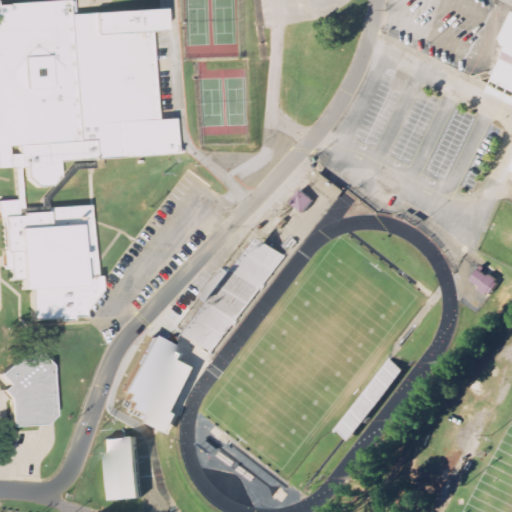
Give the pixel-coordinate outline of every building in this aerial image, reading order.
[(0,6),(65,2),(66,16),(160,9),(161,31),(147,32),(153,122),(170,121),(172,155),(57,163),(58,177),(49,187),(35,187),(26,179),(25,167),(0,169),(0,6)] [(511,49),(509,48),(511,46),(503,42),(511,23),(511,49)] [(511,49),(509,48),(487,92),(511,104),(511,49)] [(320,171),(312,180),(336,198),(343,188),(320,171)] [(301,188),(290,202),(294,204),(304,212),(315,199),(304,191),(301,188)] [(0,200),(13,200),(14,216),(20,216),(20,213),(45,211),(45,207),(87,205),(91,276),(95,275),(96,290),(79,310),(79,316),(69,317),(69,321),(55,322),(55,318),(32,319),(30,289),(21,289),(20,278),(11,279),(9,250),(4,250),(2,216),(0,216),(0,200)] [(261,236),(237,266),(213,298),(187,331),(212,351),(286,255),(261,236)] [(237,266),(232,263),(208,294),(213,298),(237,266)] [(477,269),(469,280),(479,287),(478,289),(485,295),(487,292),(489,294),(497,283),(495,282),(496,280),(490,275),(488,278),(477,269)] [(0,376),(0,372),(29,345),(47,365),(50,415),(41,424),(11,426),(8,398),(1,391),(8,384),(0,376)] [(152,347),(130,375),(152,393),(141,407),(159,422),(193,380),(188,375),(191,371),(182,364),(180,368),(174,365),(177,361),(163,350),(160,354),(152,347)] [(334,428),(350,440),(405,369),(389,357),(334,428)] [(106,439),(137,437),(142,498),(111,500),(106,439)]
